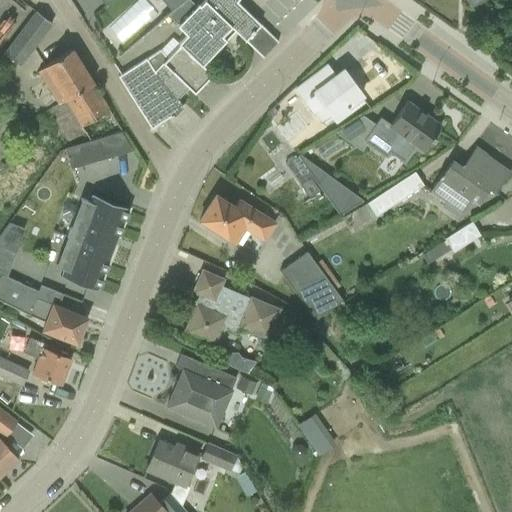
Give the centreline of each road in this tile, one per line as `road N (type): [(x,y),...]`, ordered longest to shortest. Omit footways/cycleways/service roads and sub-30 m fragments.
road 1 (secondary): [(181,179),(95,406),(69,455),(8,511)]
road 2 (secondary): [(351,0),(216,130),(181,179)]
road 3 (residential): [(181,179),(55,0)]
road 4 (tertiary): [(511,105),(362,0)]
